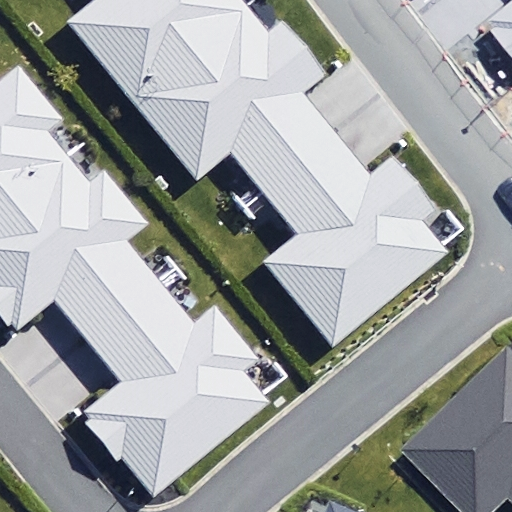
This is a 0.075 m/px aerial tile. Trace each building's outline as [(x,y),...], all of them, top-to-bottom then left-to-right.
[(92,0),(66,22),(131,100),(247,5),(242,0),(92,0)] [(511,0),(488,21),(494,28),(490,31),(511,58),(511,0)] [(269,31),(247,5),(131,100),(197,180),(231,152),(264,191),(336,133),(302,92),(325,73),(282,20),(269,31)] [(0,213),(69,157),(47,130),(62,118),(20,66),(0,82),(0,213)] [(370,174),(336,133),(264,191),(298,234),(264,262),(333,345),(448,252),(421,220),(436,208),(393,155),(370,174)] [(54,302),(85,340),(159,280),(127,241),(149,224),(106,171),(91,183),(69,157),(0,213),(0,317),(8,328),(12,324),(18,331),(54,302)] [(154,496),(270,403),(244,371),(258,359),(215,306),(194,323),(159,280),(85,340),(118,383),(83,411),(90,419),(85,423),(116,461),(122,456),(154,496)] [(511,502),(511,350),(508,346),(401,450),(461,511),(492,511),(507,498),(511,502)] [(351,511),(330,503),(326,511),(351,511)]
